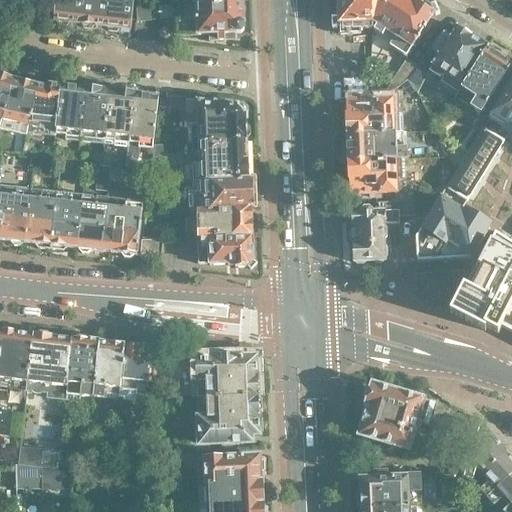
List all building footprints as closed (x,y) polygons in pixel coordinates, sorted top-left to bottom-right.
[(0,0),(0,9),(4,13),(13,3),(9,0),(0,0)] [(56,0),(54,22),(79,25),(82,0),(56,0)] [(82,0),(79,25),(105,27),(108,0),(82,0)] [(108,0),(105,27),(131,30),(133,0),(108,0)] [(166,36),(174,36),(209,35),(210,42),(234,41),(234,34),(241,34),(244,30),(242,0),(235,0),(185,4),(186,19),(165,20),(166,36)] [(339,16),(340,26),(340,34),(360,33),(360,23),(373,22),(373,24),(374,25),(374,21),(387,0),(338,0),(339,5),(336,8),(337,14),(339,16)] [(387,0),(374,21),(374,25),(394,38),(388,46),(406,58),(412,50),(418,41),(419,42),(424,34),(421,33),(434,14),(432,13),(430,7),(424,3),(418,3),(413,0),(387,0)] [(150,4),(136,4),(137,23),(151,22),(150,4)] [(429,51),(416,71),(417,95),(428,72),(441,80),(439,83),(457,94),(486,49),(487,47),(468,34),(467,31),(463,29),(460,29),(457,28),(450,39),(444,36),(441,40),(440,39),(432,53),(429,51)] [(457,94),(454,100),(470,110),(471,109),(481,115),(511,65),(502,59),(500,53),(495,49),(489,50),(486,49),(457,94)] [(406,60),(390,84),(397,89),(401,86),(408,81),(409,80),(414,73),(417,67),(406,60)] [(0,75),(0,125),(1,121),(2,121),(16,82),(14,81),(0,75)] [(368,78),(343,79),(344,93),(369,92),(368,78)] [(415,239),(389,281),(450,313),(449,314),(485,332),(486,329),(489,323),(501,329),(511,334),(511,80),(488,119),(482,128),(445,188),(439,198),(440,199),(415,239)] [(408,81),(401,86),(407,96),(415,92),(408,81)] [(1,121),(0,125),(0,130),(16,134),(19,125),(29,127),(30,128),(39,87),(16,82),(2,121),(1,121)] [(30,128),(29,127),(27,133),(38,136),(55,137),(55,135),(56,131),(56,128),(60,87),(49,86),(45,88),(39,87),(30,128)] [(347,120),(344,124),(344,130),(348,134),(348,136),(395,133),(404,132),(402,103),(417,95),(415,92),(407,96),(401,86),(397,89),(393,91),(388,91),(388,99),(388,102),(349,103),(346,103),(347,120)] [(56,131),(55,135),(65,136),(65,141),(80,142),(87,90),(60,87),(56,128),(56,131)] [(103,92),(87,90),(80,142),(94,144),(94,140),(105,141),(111,91),(103,91),(103,92)] [(111,91),(105,141),(114,142),(113,147),(128,148),(129,143),(132,143),(138,96),(116,93),(117,92),(111,91)] [(138,96),(132,143),(129,168),(139,169),(142,148),(152,150),(153,142),(154,142),(158,98),(138,96)] [(233,106),(195,102),(185,101),(185,118),(186,144),(192,143),(197,143),(247,142),(247,136),(251,134),(251,127),(247,126),(246,115),(248,115),(248,110),(244,106),(239,105),(239,107),(233,106)] [(395,133),(348,136),(349,162),(396,159),(407,158),(406,148),(405,148),(404,132),(395,133)] [(247,142),(197,143),(192,143),(192,147),(189,147),(190,183),(195,183),(248,180),(248,176),(252,173),(252,166),(248,164),(247,142)] [(26,144),(25,154),(35,155),(36,145),(26,144)] [(163,158),(163,145),(153,145),(153,158),(163,158)] [(349,165),(345,169),(346,175),(350,178),(351,195),(353,195),(353,200),(369,200),(376,200),(381,200),(381,194),(406,193),(405,160),(396,160),(396,159),(349,162),(349,165)] [(99,167),(96,190),(107,191),(108,181),(109,169),(109,168),(99,167)] [(109,169),(108,181),(120,183),(121,170),(109,169)] [(40,187),(41,174),(34,173),(33,186),(40,187)] [(250,180),(248,180),(195,183),(196,210),(205,210),(231,209),(251,209),(250,180)] [(31,189),(0,185),(0,223),(3,224),(1,241),(11,243),(14,246),(20,247),(23,244),(24,244),(31,189)] [(31,189),(24,244),(36,245),(38,249),(48,250),(57,192),(31,189)] [(57,192),(48,250),(50,251),(51,249),(52,251),(64,252),(67,249),(76,250),(84,195),(57,192)] [(84,195),(76,250),(79,250),(82,254),(87,254),(91,252),(112,254),(114,237),(105,235),(110,198),(84,195)] [(142,202),(110,198),(105,235),(114,237),(112,254),(122,255),(124,259),(131,259),(134,256),(137,256),(138,245),(139,246),(142,225),(140,225),(142,212),(142,202)] [(375,204),(375,212),(373,212),(369,209),(364,209),(361,213),(351,213),(352,229),(349,231),(350,240),(352,242),(353,263),(356,263),(357,265),(363,265),(365,262),(374,262),(375,264),(381,263),(383,262),(385,261),(385,259),(388,257),(387,248),(385,246),(385,240),(387,237),(386,230),(384,227),(384,224),(399,224),(399,216),(415,216),(414,202),(403,203),(375,204)] [(205,211),(197,211),(197,221),(185,221),(186,240),(197,240),(201,239),(252,237),(251,209),(231,209),(205,210),(205,211)] [(252,237),(201,239),(197,240),(198,265),(209,265),(209,266),(229,266),(229,267),(235,267),(235,268),(248,268),(251,271),(256,264),(253,262),(252,237)] [(141,241),(141,246),(142,246),(141,257),(143,261),(154,262),(157,259),(159,241),(141,241)] [(0,391),(7,392),(7,389),(12,392),(19,393),(26,392),(27,384),(25,384),(31,336),(0,332),(0,391)] [(31,336),(25,384),(27,384),(26,392),(32,392),(33,394),(35,394),(38,395),(41,394),(42,393),(48,394),(49,387),(59,388),(57,400),(65,401),(66,395),(65,395),(66,389),(67,389),(72,349),(71,349),(71,341),(50,338),(48,334),(39,333),(36,337),(31,336)] [(65,395),(66,395),(92,398),(93,387),(94,387),(97,352),(98,352),(99,343),(99,342),(87,340),(85,337),(78,336),(75,339),(72,339),(72,341),(71,341),(71,349),(72,349),(67,389),(66,389),(65,395)] [(93,387),(92,398),(103,399),(105,388),(120,390),(125,346),(123,346),(120,343),(113,341),(109,345),(99,343),(98,352),(97,352),(94,387),(93,387)] [(125,346),(120,390),(137,393),(137,388),(148,389),(148,384),(155,385),(158,356),(157,356),(157,357),(147,356),(148,349),(139,348),(137,345),(130,344),(128,347),(125,346)] [(196,360),(196,382),(197,400),(206,400),(206,401),(258,398),(258,396),(262,393),(261,383),(257,380),(256,358),(253,358),(251,357),(245,357),(244,358),(241,358),(241,356),(230,356),(228,355),(218,355),(215,358),(213,358),(213,359),(196,360)] [(359,437),(371,440),(411,452),(427,457),(433,439),(416,433),(419,424),(430,427),(436,405),(425,402),(372,386),(372,387),(365,391),(363,400),(366,406),(366,408),(367,408),(359,437)] [(195,415),(196,443),(190,443),(190,452),(211,452),(210,448),(251,446),(251,444),(255,443),(255,436),(259,436),(259,432),(262,432),(261,420),(259,420),(258,416),(262,413),(261,402),(258,399),(258,398),(206,401),(206,400),(197,400),(196,400),(197,415),(195,415)] [(479,429),(469,460),(464,478),(472,480),(476,467),(480,471),(505,453),(482,427),(479,429)] [(28,468),(30,449),(21,448),(19,467),(28,468)] [(511,460),(505,453),(480,471),(490,482),(479,491),(485,498),(496,489),(511,475),(511,460)] [(202,458),(202,459),(197,459),(199,506),(261,502),(260,474),(264,471),(264,463),(259,460),(259,457),(249,458),(249,455),(224,456),(224,457),(202,458)] [(78,470),(79,458),(61,456),(60,468),(78,470)] [(361,508),(361,511),(410,509),(420,509),(422,509),(421,494),(420,474),(387,476),(387,463),(365,464),(365,473),(360,473),(361,479),(360,479),(360,495),(357,495),(358,508),(361,508)] [(43,490),(43,470),(43,469),(28,468),(19,467),(17,466),(17,490),(43,490)] [(71,474),(43,470),(43,490),(71,490),(71,474)] [(511,475),(496,489),(485,498),(493,507),(504,497),(510,505),(511,503),(511,475)] [(146,481),(130,481),(130,503),(146,503),(146,481)] [(199,511),(261,511),(261,502),(199,506),(199,511)] [(511,511),(511,503),(510,505),(510,506),(502,511),(511,511)]
